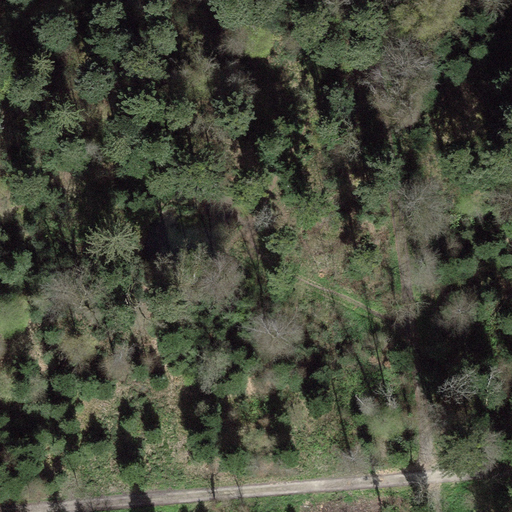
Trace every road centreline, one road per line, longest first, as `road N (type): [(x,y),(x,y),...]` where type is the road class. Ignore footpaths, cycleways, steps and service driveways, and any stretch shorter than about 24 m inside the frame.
road 1 (track): [(372,0),(437,511)]
road 2 (track): [(0,508),(511,468)]
